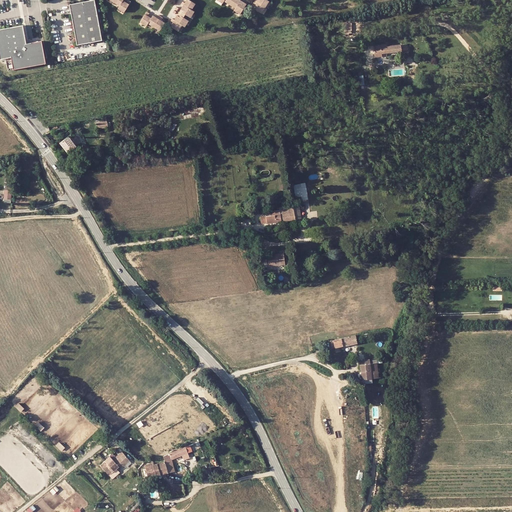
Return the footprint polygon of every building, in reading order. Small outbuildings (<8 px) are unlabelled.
[(107,0),(108,0),(120,7),(118,10),(124,14),(129,5),(126,4),(123,2),(124,0),(107,0)] [(195,4),(187,0),(185,4),(183,3),(181,5),(183,7),(181,11),(184,13),(181,19),(177,17),(175,21),(173,20),(171,22),(174,24),(171,28),(180,32),(183,26),(186,28),(189,21),(184,18),(186,15),(191,18),(195,12),(192,11),(195,4)] [(216,0),(216,1),(222,4),(224,2),(235,8),(234,11),(240,14),(248,1),(246,0),(245,0),(244,2),(239,0),(216,0)] [(257,5),(254,10),(262,15),(270,3),(267,1),(265,0),(260,0),(259,2),(257,0),(254,4),(257,5)] [(95,1),(70,4),(76,46),(103,41),(95,1)] [(145,15),(140,23),(147,27),(148,25),(160,32),(165,24),(161,22),(163,19),(159,16),(157,19),(153,16),(150,14),(148,17),(145,15)] [(23,25),(0,29),(0,59),(10,57),(12,69),(45,64),(41,42),(26,44),(23,25)] [(382,54),(386,53),(401,51),(407,50),(407,45),(401,46),(401,45),(386,46),(386,45),(373,46),(374,57),(382,56),(382,54)] [(68,153),(69,152),(72,156),(80,151),(77,148),(82,145),(72,133),(60,142),(68,153)] [(305,186),(300,187),(299,184),(293,185),(296,196),(302,196),(302,200),(308,198),(305,186)] [(289,208),(288,208),(284,209),(286,220),(301,218),(299,208),(299,204),(293,205),(293,208),(289,208)] [(284,209),(282,209),(273,211),(274,215),(261,217),(262,223),(267,222),(267,223),(286,220),(284,209)] [(268,255),(269,266),(284,264),(283,253),(268,255)] [(343,346),(357,342),(356,338),(355,335),(341,338),(343,346)] [(341,338),(330,340),(331,347),(331,348),(335,347),(339,346),(343,346),(341,338)] [(361,365),(362,372),(362,379),(378,377),(376,363),(361,365)] [(21,411),(25,408),(19,402),(15,406),(21,411)] [(204,451),(212,448),(208,438),(200,441),(204,451)] [(198,441),(191,444),(194,450),(201,446),(198,441)] [(165,462),(172,460),(188,452),(186,446),(163,456),(165,462)] [(121,451),(112,459),(114,462),(123,454),(121,451)] [(123,454),(114,462),(120,468),(129,460),(123,454)] [(172,460),(165,462),(168,473),(174,471),(172,460)] [(156,475),(160,474),(168,473),(165,462),(157,464),(154,464),(156,475)] [(145,464),(146,467),(149,477),(155,476),(152,465),(154,464),(153,463),(145,464)]
